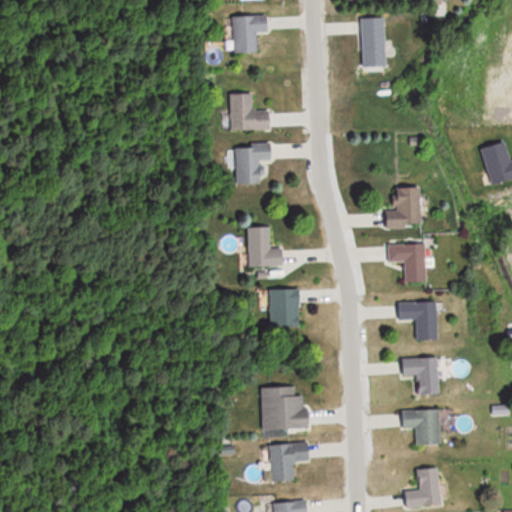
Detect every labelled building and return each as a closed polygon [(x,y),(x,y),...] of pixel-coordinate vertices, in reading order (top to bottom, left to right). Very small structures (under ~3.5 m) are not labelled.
[(260,53),(259,32),(271,32),(270,15),(234,17),(236,54),(260,53)] [(387,17),(363,17),(363,68),(387,68),(387,17)] [(232,93),(232,131),(273,131),(273,110),(255,110),(255,93),(232,93)] [(237,185),(263,185),(263,160),(274,160),(274,145),(237,145),(237,185)] [(422,188),(396,188),(396,211),(388,211),(388,228),(423,228),(422,188)] [(249,227),(249,267),(286,267),(285,249),(273,249),(273,227),(249,227)] [(389,245),(390,264),(407,264),(407,283),(427,283),(427,244),(389,245)] [(271,328),(302,328),(302,290),(271,290),(271,328)] [(418,321),(418,341),(440,341),(440,302),(399,303),(399,321),(418,321)] [(439,358),(403,359),(403,380),(418,379),(419,395),(441,394),(439,358)] [(262,388),(263,431),(310,429),(308,386),(262,388)] [(418,446),(443,445),(442,409),(403,411),(404,429),(417,429),(418,446)] [(272,444),(274,482),(298,481),(297,462),(312,461),(311,443),(272,444)] [(417,469),(419,487),(404,488),(405,507),(443,505),(441,468),(417,469)] [(310,511),(309,500),(275,503),(275,511),(310,511)]
